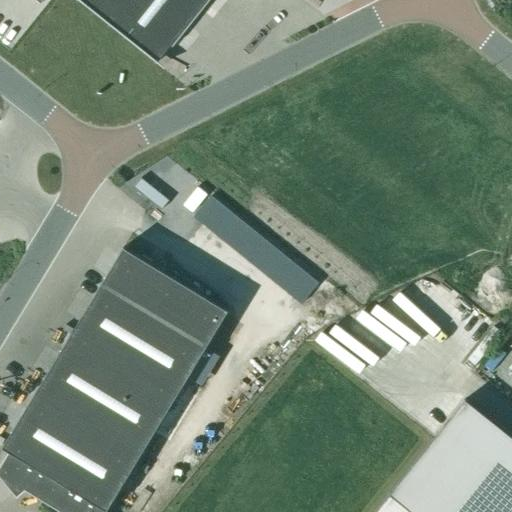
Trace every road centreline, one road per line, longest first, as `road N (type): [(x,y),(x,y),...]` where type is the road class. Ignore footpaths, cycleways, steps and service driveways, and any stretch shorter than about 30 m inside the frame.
road 1 (unclassified): [(95,157),(417,0)]
road 2 (unclassified): [(0,314),(95,157)]
road 3 (unclassified): [(0,79),(95,157)]
